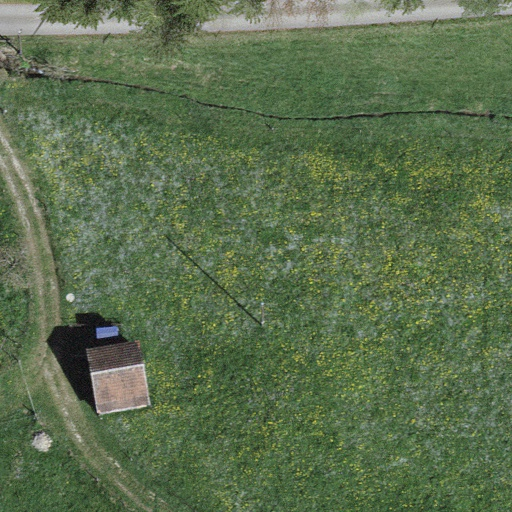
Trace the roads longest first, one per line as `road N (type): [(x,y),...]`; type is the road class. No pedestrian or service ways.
road 1 (unclassified): [(0,27),(219,32),(511,7)]
road 2 (track): [(0,399),(51,380),(51,278),(0,139)]
road 3 (track): [(51,380),(87,441),(142,498),(167,511)]
